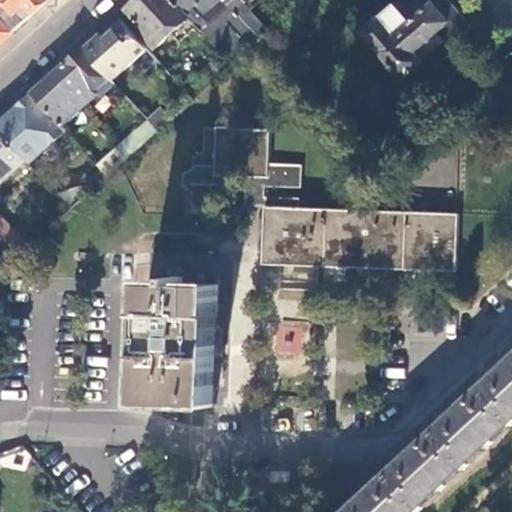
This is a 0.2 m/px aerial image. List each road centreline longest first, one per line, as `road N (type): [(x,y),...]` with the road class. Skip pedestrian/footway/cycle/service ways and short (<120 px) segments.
road 1 (unclassified): [(298,511),(237,442),(14,424)]
road 2 (unclassified): [(511,329),(321,511)]
road 3 (residential): [(92,0),(0,78)]
